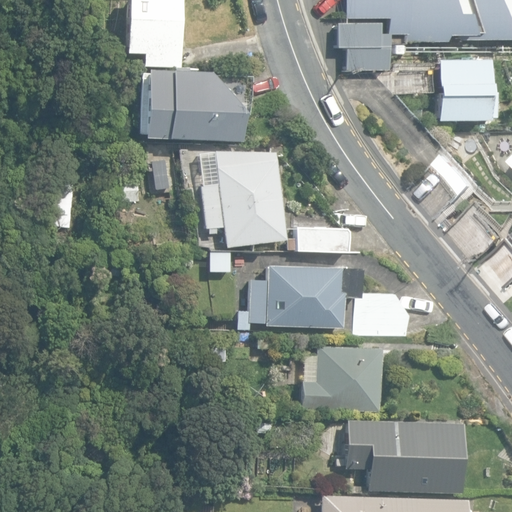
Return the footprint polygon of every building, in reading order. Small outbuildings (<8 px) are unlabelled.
[(139,64),(178,66),(180,0),(103,0),(103,6),(115,6),(113,51),(139,52),(139,64)] [(340,46),(341,70),(380,69),(379,48),(386,47),(386,55),(394,54),(393,35),(400,35),(398,0),(343,0),(345,21),(330,22),(331,47),(340,46)] [(511,0),(407,0),(408,41),(440,41),(440,33),(454,33),(454,40),(511,39),(511,0)] [(432,63),(432,120),(479,120),(479,117),(492,117),(491,95),(479,95),(479,62),(432,63)] [(423,67),(388,66),(387,95),(422,96),(423,67)] [(140,138),(239,142),(241,114),(206,72),(184,72),(185,69),(171,68),(170,70),(143,69),(140,138)] [(218,227),(221,248),(281,239),(269,152),(209,151),(214,184),(213,184),(195,187),(201,229),(204,228),(204,232),(212,231),(212,228),(218,227)] [(425,172),(454,204),(474,186),(445,154),(425,172)] [(114,180),(115,202),(134,201),(132,179),(114,180)] [(292,251),(339,253),(339,251),(338,234),(338,233),(337,231),(334,229),(291,228),(291,238),(283,239),(284,249),(291,248),(292,251)] [(205,271),(227,273),(229,253),(206,252),(205,271)] [(234,329),(247,329),(247,323),(262,323),(262,326),(339,329),(340,298),(355,298),(356,269),(264,265),(264,280),(247,279),(246,310),(235,309),(234,329)] [(355,334),(405,335),(406,316),(391,294),(356,293),(355,334)] [(211,360),(228,362),(229,347),(212,346),(211,360)] [(298,409),(376,412),(379,348),(313,346),(312,381),(299,380),(298,409)] [(457,493),(459,422),(342,419),(341,471),(361,471),(361,491),(457,493)] [(413,511),(414,498),(323,495),(323,511),(413,511)]
